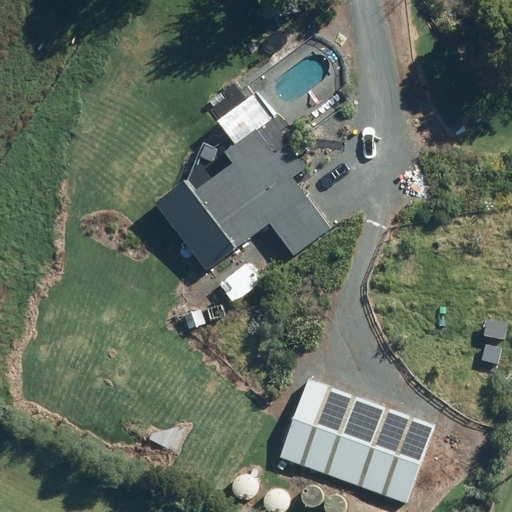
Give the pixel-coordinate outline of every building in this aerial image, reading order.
[(187,182),(160,204),(212,269),(270,223),(296,255),(337,223),(298,174),(308,167),(286,140),(277,148),(257,123),(226,147),(233,155),(191,188),(187,182)] [(255,262),(225,285),(240,304),(270,282),(255,262)] [(190,312),(192,327),(230,321),(228,307),(190,312)] [(511,318),(494,316),(491,337),(511,340),(511,318)] [(311,373),(284,451),(411,496),(439,419),(311,373)] [(326,503),(328,502),(328,504),(329,507),(330,509),(331,510),(332,511),(349,511),(350,511),(352,509),(353,507),(353,505),(354,503),(354,501),(353,499),(352,497),(351,495),(350,493),(348,492),(346,491),(344,490),(342,490),(339,490),(337,490),(335,491),(333,493),(332,494),(330,496),(329,494),(329,492),(328,490),(327,488),(326,486),(324,485),(322,484),(320,483),(318,483),(316,483),(314,484),(312,485),(310,486),(309,487),(307,489),(306,491),(306,493),(305,495),(305,497),(306,499),(307,501),(308,503),(309,504),(311,505),(313,506),(315,507),(317,507),(319,507),(321,507),(323,506),(325,505),(326,503)]
